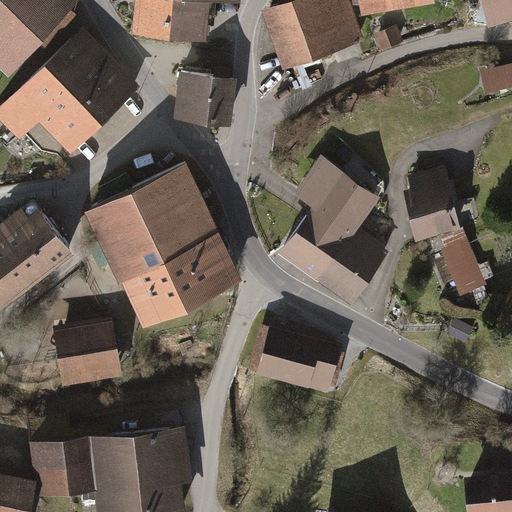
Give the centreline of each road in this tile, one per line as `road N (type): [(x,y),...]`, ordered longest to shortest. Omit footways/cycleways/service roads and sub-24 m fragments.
road 1 (unclassified): [(222,175),(266,273),(301,300),(511,407)]
road 2 (unclassified): [(95,0),(142,77),(222,175)]
road 3 (residential): [(222,175),(240,147),(245,39),(258,0)]
